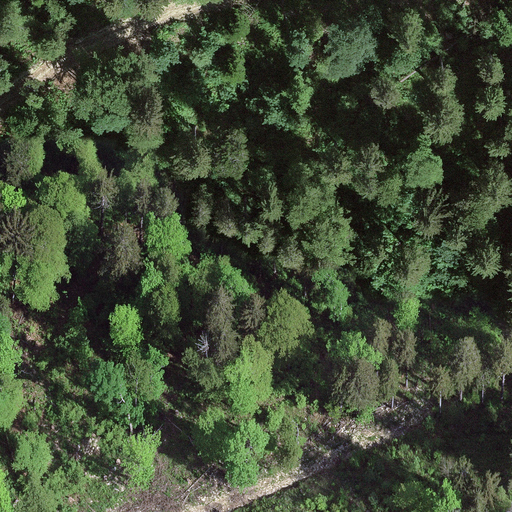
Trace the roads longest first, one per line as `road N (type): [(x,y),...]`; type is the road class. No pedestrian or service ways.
road 1 (track): [(238,511),(511,423)]
road 2 (track): [(238,0),(128,18),(0,95)]
